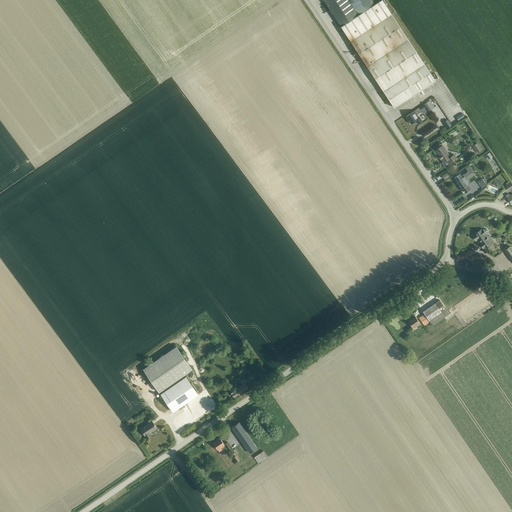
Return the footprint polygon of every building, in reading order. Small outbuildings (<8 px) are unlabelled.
[(371,0),(323,0),(394,107),(435,81),(382,0),(380,0),(374,4),(371,0)] [(426,96),(432,94),(435,100),(437,99),(437,96),(441,94),(442,97),(445,96),(445,94),(439,83),(434,85),(430,86),(425,88),(426,95),(426,96)] [(430,110),(426,103),(419,108),(421,110),(424,108),(427,112),(430,110)] [(415,121),(418,124),(422,121),(420,117),(419,118),(416,115),(415,115),(413,112),(406,116),(411,124),(415,121)] [(462,113),(456,118),(458,122),(465,117),(462,113)] [(447,120),(443,123),(447,129),(451,126),(447,120)] [(439,123),(428,131),(430,134),(441,126),(439,123)] [(482,151),(477,143),(473,146),(477,153),(482,151)] [(447,159),(450,163),(456,158),(454,154),(450,157),(442,145),(435,150),(443,162),(447,159)] [(460,173),(454,177),(457,181),(461,188),(462,188),(465,192),(470,188),(467,184),(469,183),(464,176),(462,177),(460,173)] [(481,230),(473,236),(476,240),(479,238),(480,240),(482,243),(480,244),(483,249),(493,242),(492,240),(489,236),(487,237),(484,235),(486,233),(487,232),(488,232),(488,231),(486,229),(485,229),(484,229),(484,230),(484,229),(482,231),(481,230)] [(431,295),(429,293),(428,294),(426,289),(419,293),(423,299),(431,295)] [(422,312),(432,325),(449,314),(439,300),(422,312)] [(408,322),(413,329),(420,324),(415,317),(408,322)] [(199,328),(197,326),(195,327),(200,332),(206,326),(203,323),(199,328)] [(411,334),(408,330),(402,334),(405,338),(411,334)] [(143,369),(159,392),(192,369),(176,346),(143,369)] [(231,393),(234,397),(247,388),(245,383),(247,382),(245,378),(243,376),(239,379),(243,385),(231,393)] [(198,394),(186,377),(161,395),(167,404),(171,409),(172,411),(198,394)] [(140,429),(147,438),(151,436),(149,433),(157,428),(152,421),(140,429)] [(231,427),(250,453),(257,448),(239,422),(231,427)] [(213,443),(218,450),(224,446),(223,445),(224,444),(220,438),(216,440),(216,441),(213,443)] [(268,457),(263,451),(254,457),(258,463),(268,457)]
